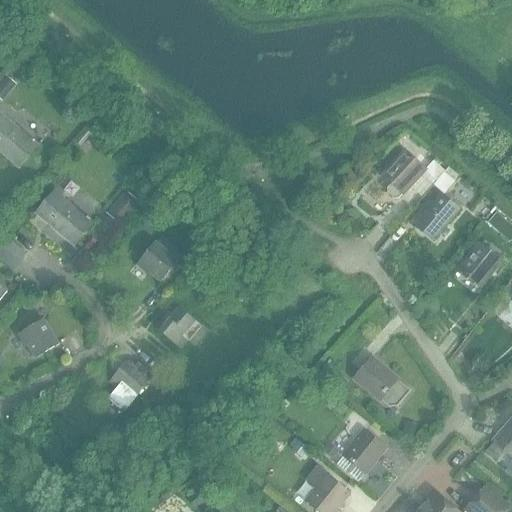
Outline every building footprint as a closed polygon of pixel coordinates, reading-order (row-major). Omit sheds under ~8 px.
[(0,152),(18,168),(37,145),(0,113),(0,152)] [(437,180),(448,167),(427,149),(421,156),(430,165),(426,170),(437,180)] [(388,193),(395,199),(398,199),(424,171),(404,151),(382,175),(392,184),(388,189),(388,193)] [(448,167),(437,180),(438,181),(434,186),(445,195),(459,177),(448,167)] [(107,213),(123,227),(142,205),(126,191),(107,213)] [(35,214),(73,246),(92,223),(55,192),(35,214)] [(417,223),(435,237),(457,211),(439,196),(417,223)] [(509,224),(496,214),(489,223),(501,234),(509,224)] [(148,273),(160,282),(178,261),(155,242),(136,266),(147,275),(148,273)] [(458,269),(480,287),(500,262),(479,244),(458,269)] [(188,342),(201,327),(178,308),(172,315),(167,311),(154,327),(180,349),(187,341),(188,342)] [(27,346),(35,359),(59,344),(44,320),(17,336),(25,348),(27,346)] [(107,399),(124,413),(127,409),(126,409),(153,376),(130,357),(108,383),(116,389),(107,399)] [(388,408),(397,407),(410,391),(397,380),(397,379),(372,359),(354,380),(379,401),(379,400),(388,408)] [(341,403),(343,401),(331,390),(319,403),(333,415),(334,414),(342,422),(351,412),(341,403)] [(511,419),(493,442),(511,458),(511,419)] [(418,428),(408,427),(407,438),(418,438),(418,428)] [(343,456),(365,474),(385,449),(363,431),(343,456)] [(306,501),(319,511),(333,511),(348,494),(328,477),(329,475),(318,465),(305,481),(316,490),(306,501)] [(464,511),(503,511),(510,504),(487,485),(464,511)] [(455,511),(434,494),(419,511),(417,509),(412,509),(409,511),(455,511)]
